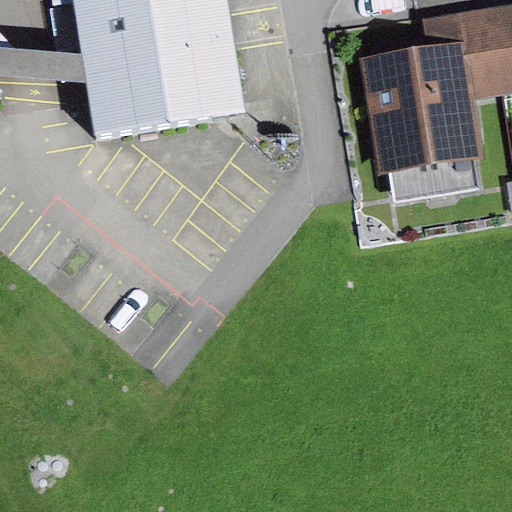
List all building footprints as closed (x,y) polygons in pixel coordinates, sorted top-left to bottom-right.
[(226,0),(71,0),(81,61),(86,90),(95,144),(246,119),(226,0)] [(511,7),(498,10),(511,96),(511,7)] [(428,53),(361,63),(378,175),(483,159),(474,102),(511,96),(498,10),(423,22),(428,53)] [(0,37),(0,51),(14,53),(0,37)] [(0,110),(11,100),(0,87),(0,110)]
